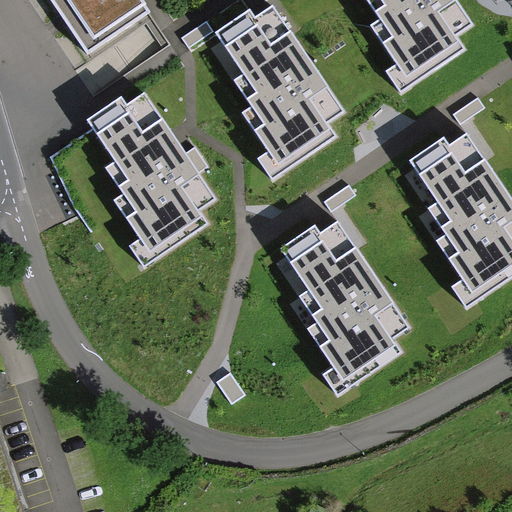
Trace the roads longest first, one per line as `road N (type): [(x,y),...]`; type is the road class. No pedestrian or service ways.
road 1 (residential): [(13,202),(60,325),(100,379),(177,433),(210,444),(272,453),(326,448),(402,421),(511,362)]
road 2 (residential): [(0,151),(175,46)]
